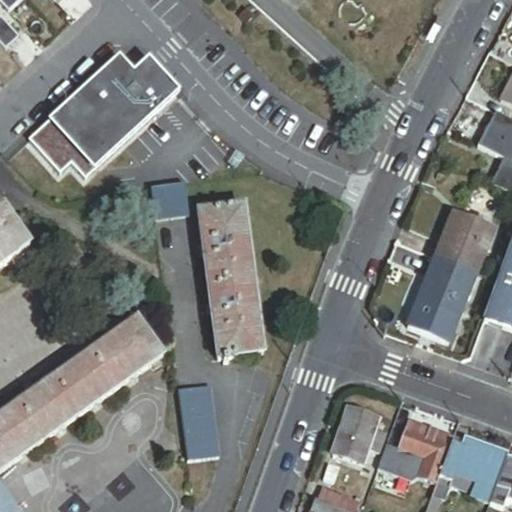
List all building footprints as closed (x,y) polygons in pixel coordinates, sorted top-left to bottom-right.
[(0,0),(0,8),(8,17),(26,0),(0,0)] [(18,42),(0,22),(0,50),(4,55),(18,42)] [(146,67),(133,80),(118,63),(28,145),(58,179),(69,169),(84,185),(176,100),(146,67)] [(511,83),(499,106),(511,112),(511,83)] [(511,169),(511,128),(493,119),(477,151),(502,164),(511,169)] [(511,169),(502,164),(491,190),(511,198),(511,169)] [(150,193),(154,225),(189,220),(184,188),(150,193)] [(334,234),(343,214),(326,207),(317,227),(334,234)] [(262,360),(242,211),(197,217),(217,366),(262,360)] [(0,216),(0,271),(28,252),(1,215),(0,216)] [(434,263),(473,279),(492,233),(453,217),(434,263)] [(120,320),(59,233),(29,254),(91,341),(120,320)] [(511,239),(481,325),(511,336),(511,239)] [(455,324),(473,279),(434,263),(416,309),(434,316),(442,319),(455,324)] [(442,319),(434,316),(432,321),(440,324),(442,319)] [(136,324),(0,421),(0,477),(163,361),(136,324)] [(177,397),(187,468),(218,464),(209,393),(177,397)] [(376,426),(347,416),(331,460),(360,470),(363,463),(372,466),(374,460),(377,461),(384,441),(372,437),(376,426)] [(452,443),(395,422),(385,451),(390,453),(386,465),(401,470),(402,467),(405,460),(423,466),(420,474),(417,484),(435,490),(437,485),(452,443)] [(501,461),(452,443),(437,485),(473,499),(477,489),(494,496),(506,463),(511,448),(506,446),(501,461)] [(405,460),(402,467),(420,474),(423,466),(405,460)] [(511,464),(506,463),(494,496),(489,510),(495,511),(502,511),(506,505),(511,488),(511,464)] [(14,511),(0,491),(0,511),(14,511)] [(327,511),(362,511),(322,495),(317,507),(327,511)]
